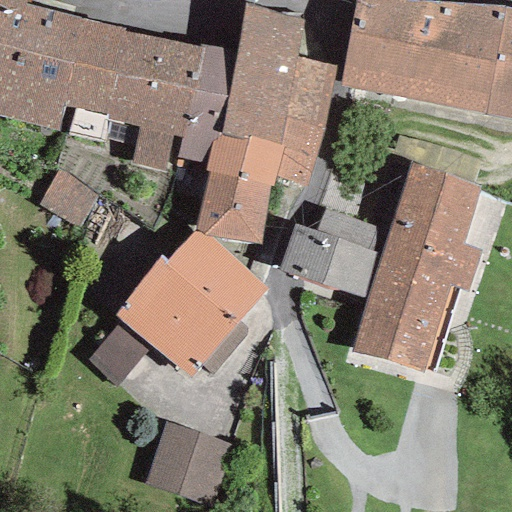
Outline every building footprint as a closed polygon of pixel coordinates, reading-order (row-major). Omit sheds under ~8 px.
[(24,0),(0,0),(0,133),(59,149),(61,123),(136,143),(128,171),(163,179),(168,147),(181,150),(176,171),(210,177),(217,153),(235,64),(188,54),(22,19),(24,0)] [(504,26),(356,13),(344,98),(486,128),(504,26)] [(511,27),(504,26),(486,128),(511,132),(511,27)] [(300,37),(241,27),(235,64),(217,153),(279,160),(300,37)] [(331,77),(296,71),(279,160),(282,161),(315,167),(331,77)] [(279,160),(217,153),(210,177),(207,189),(268,200),(275,201),(282,161),(279,160)] [(56,175),(36,209),(76,232),(95,198),(56,175)] [(483,203),(412,178),(389,238),(363,311),(350,350),(421,376),(447,297),(467,304),(479,265),(463,259),(483,203)] [(261,257),(268,200),(207,189),(192,242),(204,250),(218,252),(261,257)] [(154,236),(96,205),(85,231),(137,260),(154,236)] [(310,209),(284,282),(363,311),(389,238),(310,209)] [(192,242),(165,278),(236,335),(268,295),(218,252),(204,250),(192,242)] [(158,274),(116,328),(193,389),(236,335),(158,274)] [(209,511),(230,455),(164,432),(143,491),(202,511),(209,511)]
